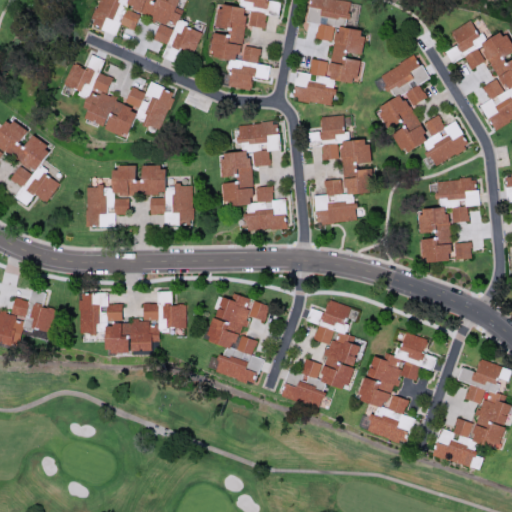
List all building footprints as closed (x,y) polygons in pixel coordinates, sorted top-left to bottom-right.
[(193,54),(202,32),(195,30),(180,18),(181,15),(175,12),(179,0),(99,0),(90,24),(116,34),(120,24),(134,29),(141,14),(132,10),(133,9),(147,14),(159,23),(153,39),(193,54)] [(218,3),(209,56),(228,59),(227,67),(231,68),(228,86),(250,90),(252,76),(268,79),(270,65),(257,63),(260,48),(243,45),(246,25),(263,28),(267,0),(239,0),(238,6),(218,3)] [(358,82),(365,30),(347,27),(350,0),(309,0),(307,22),(317,23),(315,38),(333,40),(330,61),(311,59),(309,73),(296,71),(293,99),(332,104),(335,88),(333,88),(334,79),(358,82)] [(493,128),(511,118),(511,42),(506,30),(486,39),(482,32),(477,34),(471,20),(451,30),(458,44),(445,50),(451,63),(464,56),(470,67),(488,59),(497,78),(482,85),(489,100),(481,104),(493,128)] [(160,129),(175,92),(150,82),(145,92),(131,86),(126,99),(140,105),(138,109),(105,96),(112,77),(99,72),(104,59),(91,55),(86,68),(72,62),(64,84),(79,90),(78,94),(86,97),(83,107),(88,109),(84,118),(128,135),(134,119),(160,129)] [(401,154),(423,144),(433,164),(469,147),(456,120),(444,126),(438,115),(419,124),(410,106),(426,98),(419,83),(427,79),(416,56),(372,77),(379,92),(389,87),(395,98),(378,106),(401,154)] [(0,155),(3,150),(28,167),(26,170),(19,165),(10,179),(21,186),(13,197),(26,205),(34,194),(46,202),(59,183),(49,176),(41,163),(49,152),(42,141),(32,135),(27,143),(22,146),(20,141),(27,130),(16,122),(11,113),(0,128),(0,155)] [(319,224),(356,220),(353,194),(370,192),(369,181),(373,181),(372,168),(371,162),(369,143),(356,139),(348,140),(348,132),(344,131),(342,114),(320,116),(321,130),(308,132),(309,144),(320,143),(322,159),(336,158),(340,159),(342,178),(324,180),(325,194),(314,195),(319,224)] [(253,187),(250,161),(247,152),(252,152),(253,166),(270,164),(268,150),(280,149),(277,120),(237,124),(238,140),(241,145),(241,151),(235,151),(220,158),(222,177),(222,183),(224,206),(247,204),(248,213),(244,214),(244,219),(249,231),(288,227),(285,198),(273,199),(272,185),(253,187)] [(192,224),(192,184),(176,184),(166,187),(166,179),(160,164),(141,165),(141,179),(136,179),(136,165),(126,165),(112,169),(112,187),(86,187),(86,226),(115,226),(115,214),(129,214),(129,201),(126,194),(156,194),(164,191),(164,197),(150,197),(150,213),(163,213),(163,225),(192,224)] [(451,260),(447,207),(450,207),(452,222),(468,221),(467,205),(478,204),(476,177),(435,180),(437,199),(439,199),(440,207),(419,209),(420,233),(434,231),(435,237),(420,239),(422,262),(451,260)] [(455,258),(471,258),(471,241),(455,242),(455,258)] [(0,342),(20,346),(23,328),(51,332),(55,309),(43,307),(45,292),(31,290),(29,300),(13,297),(11,312),(0,310),(0,342)] [(153,350),(153,341),(160,340),(159,332),(175,332),(174,328),(186,328),(185,304),(172,305),(171,290),(156,291),(157,302),(142,303),(143,318),(132,319),(133,322),(123,322),(121,303),(108,304),(107,292),(79,293),(81,333),(106,332),(107,352),(153,350)] [(216,371),(252,383),(256,372),(245,368),(249,356),(251,356),(257,340),(241,335),(247,315),(264,321),(269,305),(233,293),(231,299),(221,296),(206,340),(224,346),(216,371)] [(348,389),(360,345),(349,342),(350,335),(345,333),(348,324),(346,323),(350,306),(328,300),(324,312),(310,308),(306,320),(318,323),(313,339),(327,343),(323,356),(324,356),(322,363),(308,359),(302,381),(298,380),(297,386),(284,383),(281,396),(320,407),(324,391),(323,391),(325,383),(348,389)] [(373,355),(357,398),(368,402),(359,427),(404,443),(414,418),(403,414),(408,400),(391,394),(399,374),(415,380),(421,364),(432,368),(436,357),(423,352),(427,340),(402,330),(391,361),(373,355)] [(498,448),(511,404),(496,400),(502,380),(507,381),(511,368),(479,359),(476,371),(461,367),(457,380),(468,383),(464,398),(479,403),(476,415),(473,423),(456,418),(452,432),(441,428),(433,456),(470,467),(477,442),(498,448)]
